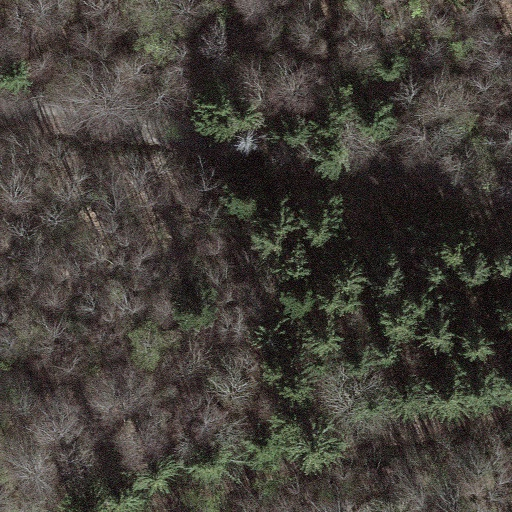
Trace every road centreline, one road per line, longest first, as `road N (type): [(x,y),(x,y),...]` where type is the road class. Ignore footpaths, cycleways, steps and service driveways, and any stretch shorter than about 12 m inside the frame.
road 1 (track): [(511,193),(0,107)]
road 2 (track): [(115,511),(511,389)]
